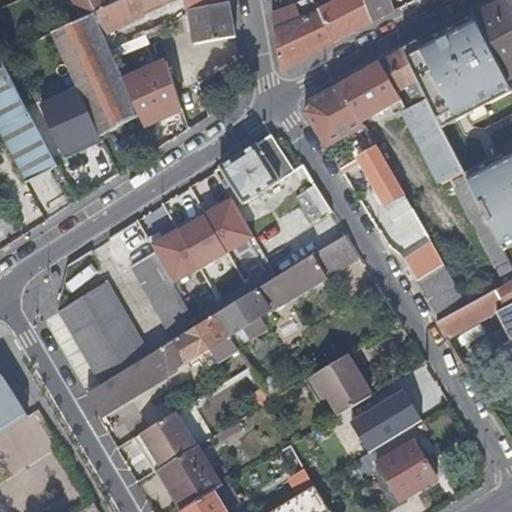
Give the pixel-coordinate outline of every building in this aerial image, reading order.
[(72,0),(83,21),(94,16),(110,9),(105,0),(72,0)] [(144,15),(137,0),(128,0),(110,9),(94,16),(103,34),(144,15)] [(230,4),(228,0),(137,0),(144,15),(176,0),(188,0),(190,12),(230,4)] [(282,68),(375,21),(366,0),(337,0),(337,1),(303,20),(298,3),(282,9),(272,12),(282,68)] [(366,0),(375,21),(396,10),(392,0),(366,0)] [(511,0),(504,0),(474,15),(507,78),(509,80),(511,77),(511,0)] [(235,37),(230,4),(190,12),(195,46),(235,37)] [(439,125),(441,128),(511,92),(511,85),(509,80),(507,78),(474,15),(416,44),(415,41),(400,50),(426,101),(439,125)] [(103,34),(94,16),(83,21),(54,35),(79,91),(44,107),(65,153),(96,140),(140,117),(126,87),(110,51),(103,34)] [(46,57),(41,47),(12,62),(17,72),(46,57)] [(426,101),(400,50),(380,62),(396,93),(406,88),(415,106),(426,101)] [(58,166),(0,60),(0,59),(0,135),(26,183),(58,166)] [(396,93),(380,62),(340,85),(360,120),(362,121),(399,100),(396,93)] [(177,96),(200,84),(193,65),(170,73),(177,96)] [(177,96),(170,73),(126,87),(140,117),(142,115),(177,96)] [(360,120),(340,85),(307,104),(306,113),(327,147),(364,126),(362,121),(360,120)] [(441,128),(439,125),(426,101),(415,106),(405,111),(443,182),(453,177),(455,180),(461,177),(459,174),(463,172),(441,128)] [(271,135),(220,168),(243,204),(295,171),(271,135)] [(412,209),(377,147),(357,159),(394,221),(412,209)] [(511,150),(464,173),(466,179),(504,250),(511,245),(511,150)] [(511,266),(504,250),(466,179),(455,185),(505,285),(511,280),(511,266)] [(312,221),(331,211),(315,185),(297,197),(312,221)] [(356,260),(343,238),(329,246),(343,268),(356,260)] [(429,238),(401,255),(418,282),(444,265),(429,238)] [(343,268),(329,246),(313,256),(327,279),(343,269),(343,268)] [(198,326),(155,251),(131,266),(174,341),(198,326)] [(444,265),(418,282),(441,320),(468,305),(444,265)] [(253,293),(266,285),(259,275),(246,283),(253,293)] [(468,305),(441,320),(437,322),(447,339),(501,310),(511,304),(511,280),(505,285),(479,299),(468,305)] [(215,316),(228,337),(284,303),(271,281),(266,285),(253,293),(242,299),(229,307),(215,316)] [(59,312),(102,385),(150,356),(106,283),(59,312)] [(236,290),(223,297),(229,307),(242,299),(236,290)] [(511,304),(501,310),(511,331),(511,304)] [(102,385),(87,394),(100,415),(228,337),(215,316),(198,326),(174,341),(150,356),(102,385)] [(339,416),(371,397),(346,356),(314,376),(339,416)] [(263,390),(270,402),(282,394),(274,382),(263,390)] [(0,431),(22,417),(0,383),(0,431)] [(343,419),(360,452),(421,421),(404,388),(343,419)] [(155,471),(158,469),(195,447),(196,447),(175,413),(141,433),(153,452),(146,456),(155,471)] [(223,443),(242,430),(236,420),(217,433),(223,443)] [(400,502),(437,480),(414,443),(378,465),(400,502)] [(183,510),(213,492),(220,488),(195,447),(158,469),(183,510)] [(303,494),(313,511),(325,511),(311,489),(303,494)] [(179,511),(224,511),(213,492),(183,510),(179,511)] [(272,511),(313,511),(303,494),(272,511)]
